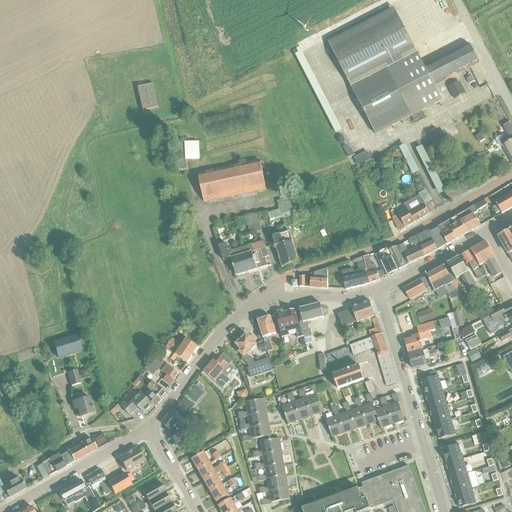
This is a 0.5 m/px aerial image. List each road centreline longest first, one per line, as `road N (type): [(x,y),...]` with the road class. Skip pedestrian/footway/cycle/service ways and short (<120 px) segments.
road 1 (residential): [(511,172),(430,222),(279,281),(273,298)]
road 2 (residential): [(444,511),(378,293)]
road 3 (unclassified): [(149,429),(229,327),(273,298)]
road 4 (unclassified): [(0,511),(149,429)]
road 5 (unclassified): [(378,293),(488,232)]
